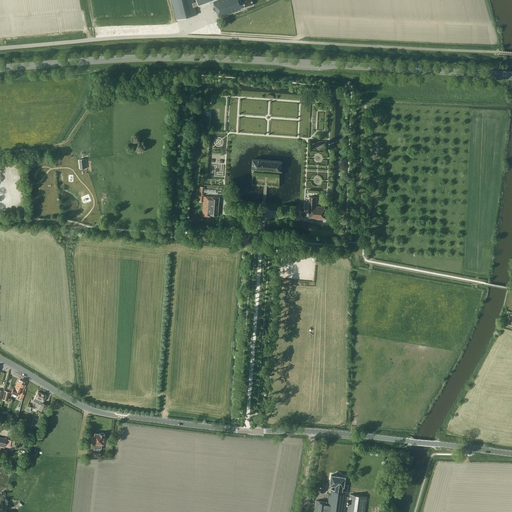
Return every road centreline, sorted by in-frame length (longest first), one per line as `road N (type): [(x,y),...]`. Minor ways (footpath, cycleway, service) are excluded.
road 1 (primary): [(0,68),(200,57),(502,74)]
road 2 (tertiary): [(511,454),(121,416)]
road 3 (unclassified): [(0,47),(178,35)]
road 4 (tertiary): [(0,359),(77,404),(121,416)]
